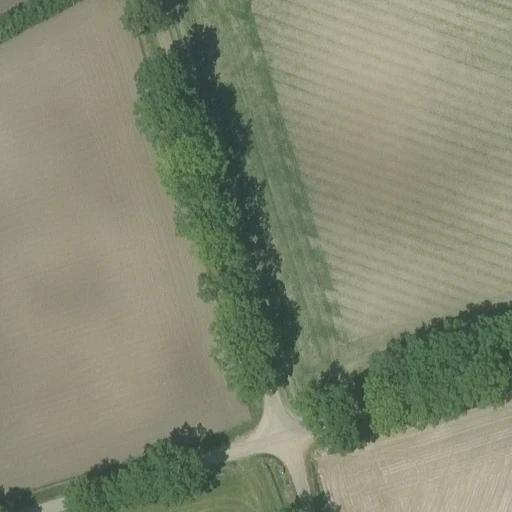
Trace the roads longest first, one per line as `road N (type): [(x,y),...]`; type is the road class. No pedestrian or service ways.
road 1 (unclassified): [(280,436),(147,0)]
road 2 (unclassified): [(34,511),(280,436)]
road 3 (unclassified): [(511,366),(280,436)]
